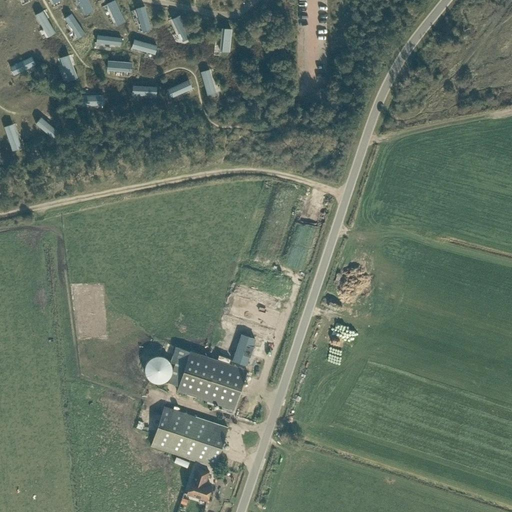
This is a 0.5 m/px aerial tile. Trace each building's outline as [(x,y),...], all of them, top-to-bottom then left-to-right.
[(88,0),(78,0),(85,15),(93,11),(88,0)] [(115,0),(106,4),(117,27),(125,23),(115,0)] [(145,6),(136,9),(142,32),(152,30),(145,6)] [(42,11),(35,15),(48,37),(55,34),(42,11)] [(71,13),(64,18),(78,39),(85,34),(71,13)] [(179,16),(171,20),(182,42),(191,38),(179,16)] [(232,30),(222,29),(219,52),(230,53),(232,30)] [(122,38),(97,35),(96,43),(121,46),(122,38)] [(157,46),(134,40),(132,49),(155,55),(157,46)] [(69,56),(60,58),(69,82),(77,78),(69,56)] [(31,57),(9,67),(13,76),(35,65),(31,57)] [(132,63),(107,61),(107,70),(131,73),(132,63)] [(209,70),(201,72),(207,96),(216,93),(209,70)] [(188,80),(166,91),(170,99),(192,89),(188,80)] [(157,87),(132,86),(132,96),(138,97),(138,96),(157,97),(157,87)] [(104,96),(82,96),(82,106),(104,106),(104,96)] [(41,117),(36,124),(53,138),(59,132),(41,117)] [(14,124),(4,127),(13,151),(22,148),(14,124)] [(174,364),(168,382),(178,386),(183,371),(190,352),(175,346),(174,350),(170,362),(174,364)] [(178,386),(177,391),(233,410),(247,370),(190,351),(190,352),(183,371),(178,386)] [(164,407),(151,446),(215,467),(228,428),(164,407)] [(191,479),(186,494),(206,501),(211,486),(201,483),(202,479),(205,480),(208,471),(195,467),(191,480),(191,479)]
